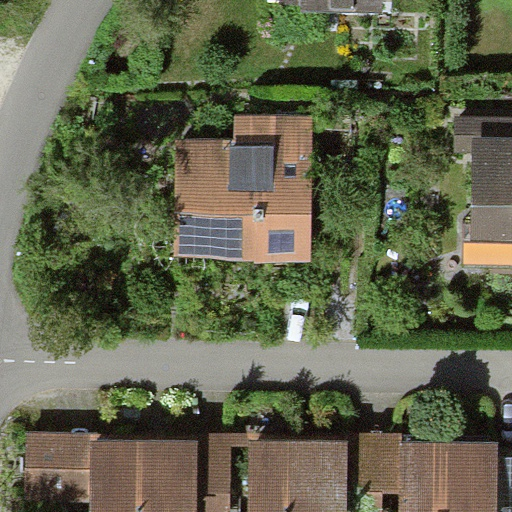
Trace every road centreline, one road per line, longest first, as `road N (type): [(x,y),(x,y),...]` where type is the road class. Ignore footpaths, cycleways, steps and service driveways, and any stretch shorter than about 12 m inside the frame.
road 1 (residential): [(511,369),(0,357)]
road 2 (residential): [(0,202),(35,93),(79,0)]
